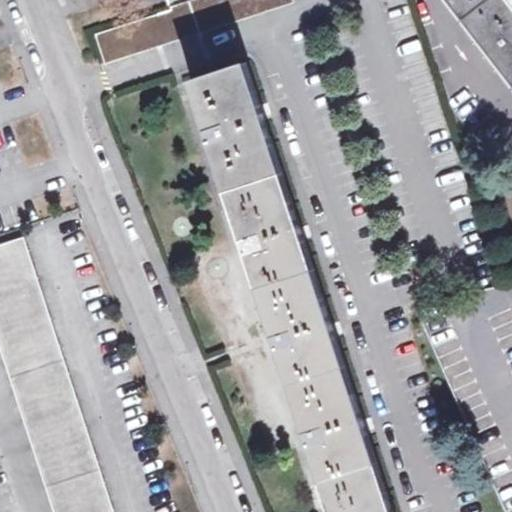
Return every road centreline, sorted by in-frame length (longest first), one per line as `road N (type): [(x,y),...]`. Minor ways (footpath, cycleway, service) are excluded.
road 1 (residential): [(24,0),(226,511)]
road 2 (unknown): [(511,427),(469,322),(482,301),(511,292)]
